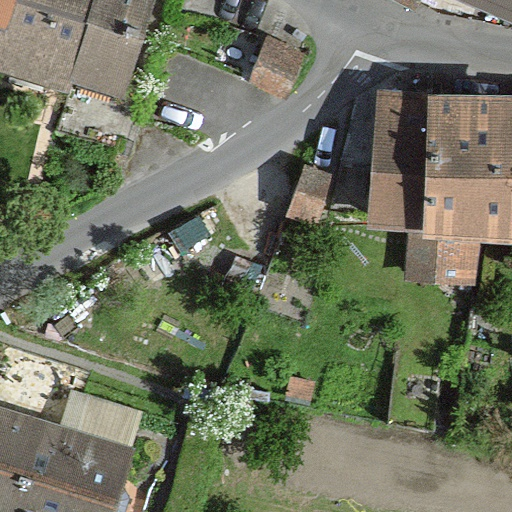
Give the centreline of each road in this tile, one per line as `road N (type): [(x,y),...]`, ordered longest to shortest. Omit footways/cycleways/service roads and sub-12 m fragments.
road 1 (tertiary): [(0,280),(295,118),(360,58),(372,23)]
road 2 (tertiary): [(511,52),(372,23)]
